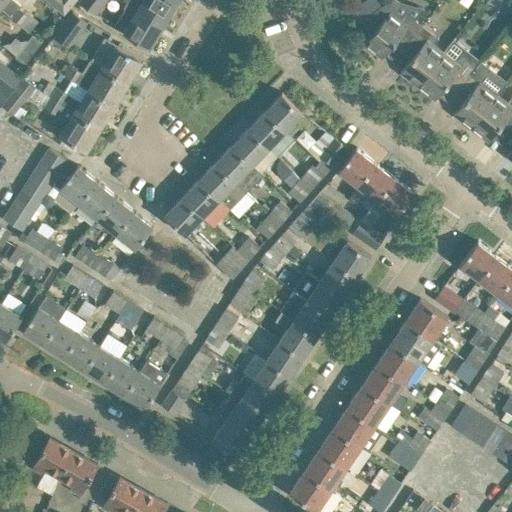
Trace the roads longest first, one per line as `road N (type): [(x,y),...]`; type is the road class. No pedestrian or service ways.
road 1 (residential): [(243,508),(467,181)]
road 2 (residential): [(243,508),(5,375)]
road 3 (residential): [(467,181),(342,97),(305,53),(279,0)]
road 4 (residential): [(126,137),(145,93),(213,0)]
